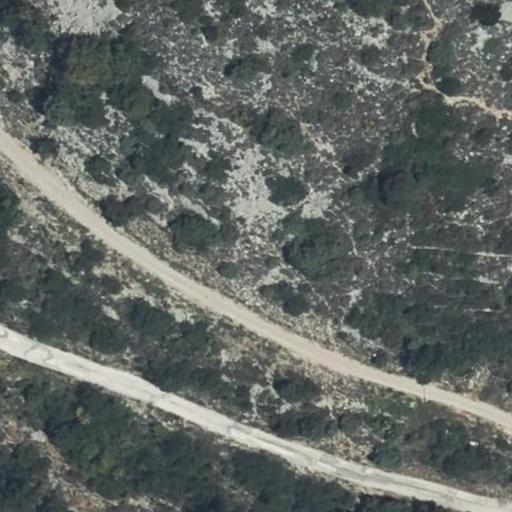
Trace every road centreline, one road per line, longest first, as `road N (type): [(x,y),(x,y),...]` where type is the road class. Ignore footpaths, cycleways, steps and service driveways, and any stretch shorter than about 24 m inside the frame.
road 1 (track): [(511,420),(332,358),(175,273),(97,219),(0,132)]
road 2 (track): [(0,329),(377,478),(511,510)]
